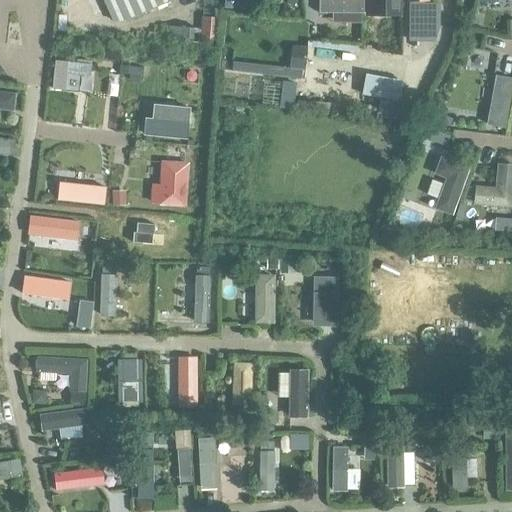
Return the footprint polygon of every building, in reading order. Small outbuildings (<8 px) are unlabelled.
[(172,0),(171,0),(103,0),(113,22),(127,20),(172,0)] [(224,0),(224,8),(250,10),(250,0),(224,0)] [(360,0),(328,0),(329,18),(361,18),(360,0)] [(369,0),(369,1),(367,1),(367,15),(368,15),(368,14),(398,14),(398,15),(399,15),(399,0),(369,0)] [(413,21),(435,21),(435,4),(412,4),(413,21)] [(433,41),(441,25),(408,25),(408,41),(433,41)] [(201,28),(167,26),(166,39),(200,41),(201,28)] [(293,47),(291,68),(297,69),(304,70),(307,48),(293,47)] [(56,62),(54,89),(65,90),(66,74),(80,76),(90,77),(91,65),(56,62)] [(307,62),(306,90),(350,92),(350,63),(307,62)] [(121,66),(120,74),(130,74),(141,75),(143,76),(143,68),(121,66)] [(511,76),(495,74),(486,125),(505,128),(511,88),(511,76)] [(367,75),(363,96),(380,99),(401,103),(405,82),(367,75)] [(380,99),(376,117),(398,121),(401,103),(380,99)] [(0,103),(0,123),(14,124),(15,104),(0,103)] [(147,120),(146,136),(187,140),(190,109),(155,106),(153,120),(147,120)] [(450,128),(454,119),(443,115),(440,123),(450,128)] [(430,141),(447,147),(451,136),(434,130),(430,141)] [(0,168),(10,168),(9,148),(0,148),(0,168)] [(448,177),(437,207),(454,214),(472,166),(444,156),(437,173),(448,177)] [(186,207),(189,164),(162,162),(161,186),(153,185),(151,203),(160,204),(160,205),(186,207)] [(499,188),(477,186),(476,203),(511,206),(511,164),(501,163),(499,188)] [(113,192),(113,206),(126,206),(126,192),(113,192)] [(467,205),(461,203),(456,219),(462,221),(467,205)] [(281,261),(281,274),(294,274),(294,261),(292,261),(283,261),(281,261)] [(314,278),(314,326),(337,326),(338,278),(314,278)] [(100,291),(99,329),(116,330),(117,292),(100,291)] [(26,297),(25,316),(66,318),(67,299),(26,297)] [(80,301),(77,327),(90,329),(94,303),(80,301)] [(38,357),(37,373),(71,374),(70,391),(86,392),(87,360),(38,357)] [(141,360),(119,361),(119,402),(142,402),(141,360)] [(179,376),(181,408),(196,407),(194,375),(179,376)] [(86,393),(72,393),(71,406),(85,407),(86,393)] [(38,449),(80,441),(78,427),(56,431),(54,423),(34,427),(38,449)] [(365,435),(365,448),(375,449),(375,435),(365,435)] [(20,460),(0,463),(0,476),(9,475),(10,479),(23,476),(20,460)]
